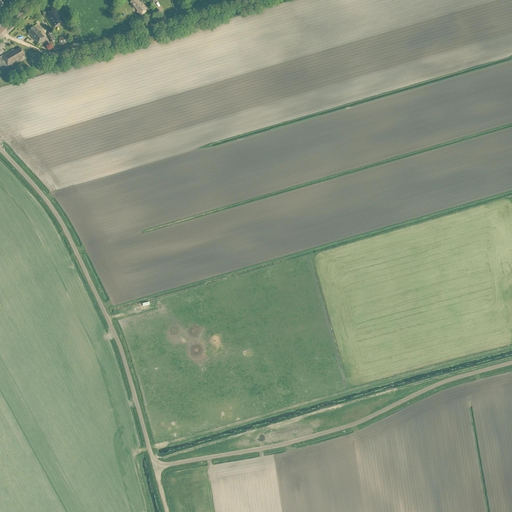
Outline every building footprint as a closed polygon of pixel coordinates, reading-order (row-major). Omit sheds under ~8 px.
[(148,10),(144,6),(141,3),(140,3),(137,0),(133,0),(130,3),(132,4),(130,6),(133,9),(134,7),(137,11),(137,12),(141,17),(148,10)] [(172,0),(176,11),(184,8),(180,0),(172,0)] [(63,21),(55,8),(48,13),(49,14),(46,16),(53,27),(63,21)] [(44,37),(33,26),(28,31),(29,33),(28,34),(37,43),(44,37)] [(66,36),(58,38),(60,45),(68,43),(66,36)] [(2,58),(0,58),(0,63),(2,62),(6,69),(20,61),(20,59),(25,56),(20,48),(15,51),(14,50),(2,57),(2,58)]
